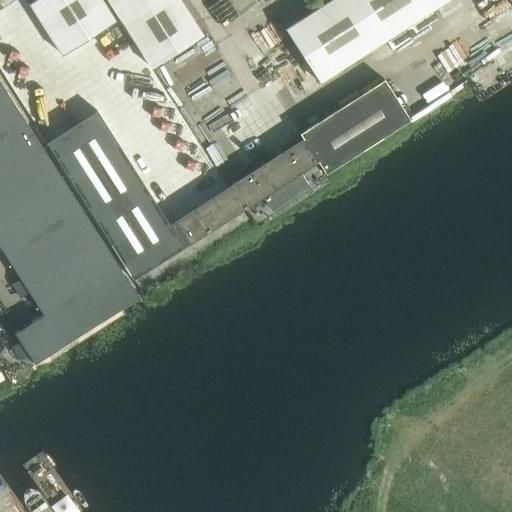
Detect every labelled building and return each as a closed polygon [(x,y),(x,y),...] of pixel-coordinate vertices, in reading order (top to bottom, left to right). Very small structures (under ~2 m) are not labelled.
[(33,0),(29,3),(62,56),(116,22),(101,0),(33,0)] [(107,0),(152,68),(203,35),(180,0),(107,0)] [(329,0),(283,30),(317,82),(447,0),(329,0)] [(302,139),(300,140),(315,163),(316,162),(324,174),(409,120),(382,79),(298,134),(302,139)] [(0,246),(21,279),(12,284),(21,298),(30,293),(43,315),(15,333),(20,342),(12,347),(21,361),(34,365),(139,298),(0,81),(0,246)] [(133,280),(189,244),(174,221),(169,225),(97,111),(46,143),(133,280)] [(259,167),(175,220),(174,221),(189,244),(315,163),(300,140),(264,164),(262,161),(258,164),(259,167)]
